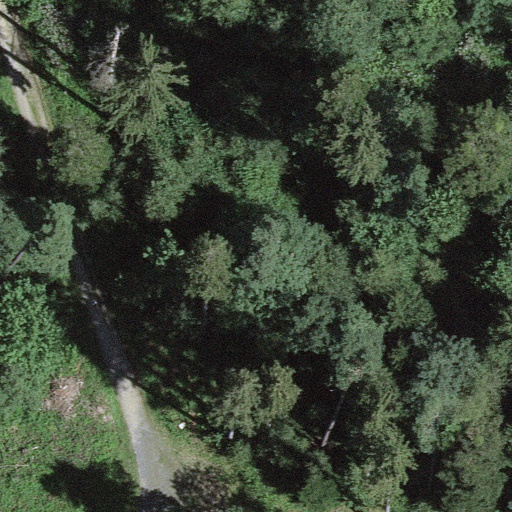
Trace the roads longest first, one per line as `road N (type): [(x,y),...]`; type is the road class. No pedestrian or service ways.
road 1 (track): [(161,509),(0,14)]
road 2 (track): [(0,487),(161,509)]
